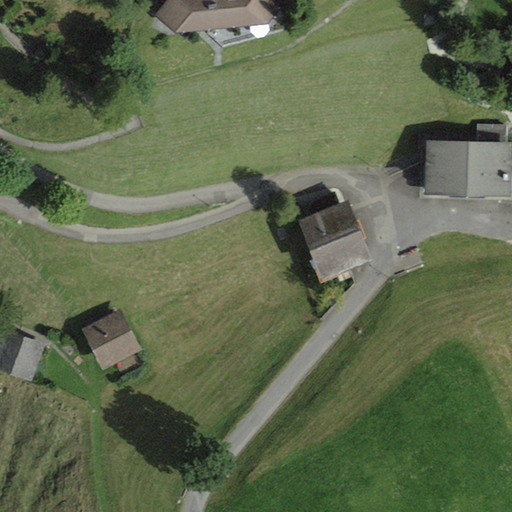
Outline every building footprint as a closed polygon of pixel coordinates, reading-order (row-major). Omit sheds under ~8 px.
[(166,0),(156,14),(176,29),(268,22),(284,0),(166,0)] [(426,141),(423,197),(510,200),(511,145),(426,141)] [(338,194),(290,213),(318,285),(366,267),(338,194)] [(102,367),(144,344),(125,308),(82,331),(102,367)] [(0,369),(33,382),(46,345),(2,328),(0,334),(0,369)]
